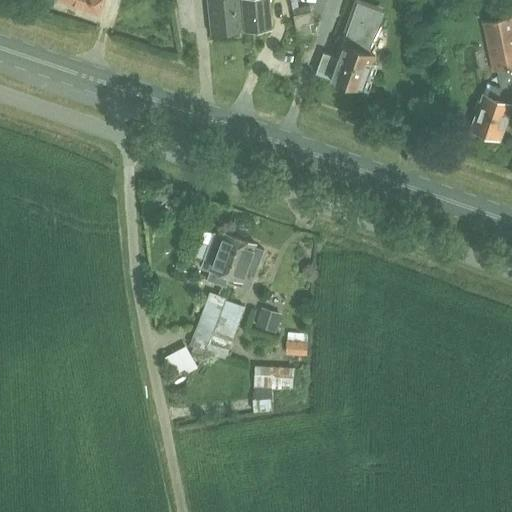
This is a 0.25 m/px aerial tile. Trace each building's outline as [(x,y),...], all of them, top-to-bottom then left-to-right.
[(63,0),(99,13),(103,0),(63,0)] [(245,30),(241,0),(208,0),(212,33),(245,30)] [(241,0),(245,30),(272,27),(269,0),(241,0)] [(361,18),(351,46),(345,43),(339,58),(325,53),(317,73),(362,89),(374,54),(367,51),(377,24),(378,24),(382,12),(365,6),(361,18)] [(293,14),(299,42),(313,40),(308,12),(293,14)] [(487,83),(484,94),(473,128),(500,137),(511,100),(511,14),(482,21),(492,71),(498,69),(502,88),(487,83)] [(165,196),(156,186),(144,197),(152,207),(165,196)] [(236,240),(238,235),(225,231),(224,234),(214,231),(202,266),(210,268),(207,277),(221,283),(225,273),(230,275),(235,262),(231,261),(239,241),(236,240)] [(225,273),(221,283),(226,284),(228,280),(240,284),(242,279),(245,272),(254,275),(264,248),(255,245),(256,242),(238,235),(236,240),(239,241),(231,261),(235,262),(230,275),(225,273)] [(191,342),(203,347),(221,298),(208,293),(197,325),(201,327),(199,333),(195,331),(191,342)] [(221,298),(203,347),(217,351),(219,346),(228,349),(244,306),(221,298)] [(258,329),(273,334),(277,322),(262,317),(258,329)] [(286,354),(307,356),(308,343),(286,341),(286,354)] [(261,414),(277,415),(278,397),(298,398),(299,375),(263,374),(261,414)]
